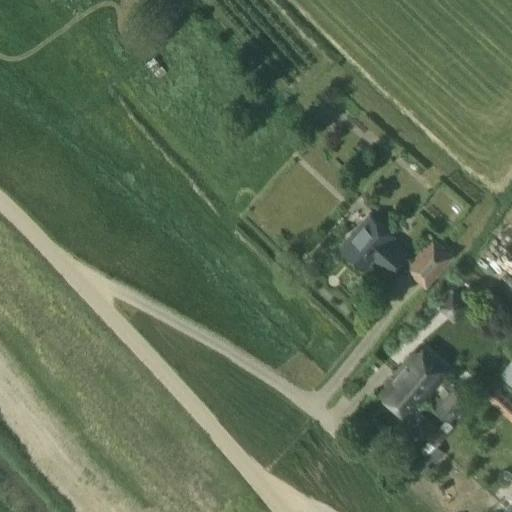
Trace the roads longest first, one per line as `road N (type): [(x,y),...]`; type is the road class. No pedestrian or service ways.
road 1 (unclassified): [(263,491),(71,273)]
road 2 (residential): [(71,273),(317,415)]
